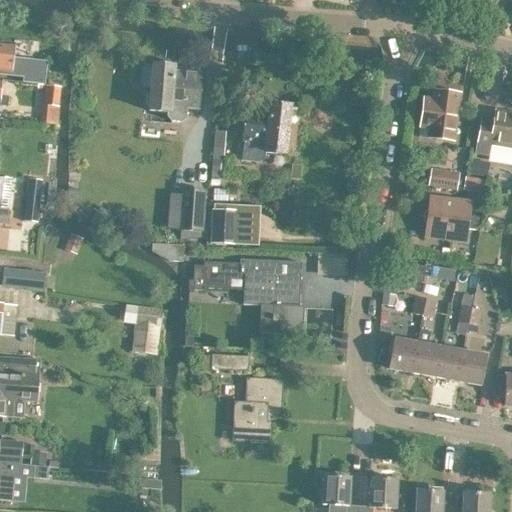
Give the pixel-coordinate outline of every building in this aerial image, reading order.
[(470,0),(487,11),(493,0),(470,0)] [(45,62),(10,58),(12,46),(0,44),(0,74),(9,76),(23,77),(22,82),(43,84),(45,62)] [(185,119),(186,107),(197,108),(200,75),(173,71),(173,68),(169,68),(169,67),(166,63),(160,62),(156,66),(156,67),(152,66),(152,69),(144,68),(140,71),(139,84),(142,88),(149,89),(147,110),(166,112),(166,117),(169,122),(180,124),(185,119)] [(457,73),(437,70),(434,85),(454,88),(457,73)] [(0,105),(8,107),(9,95),(2,94),(4,81),(0,80),(0,105)] [(45,86),(43,106),(58,108),(60,87),(45,86)] [(425,98),(421,128),(430,129),(429,138),(455,141),(461,94),(435,90),(434,100),(425,98)] [(283,154),(288,107),(268,105),(267,113),(246,110),(240,160),(259,162),(260,151),(283,154)] [(41,106),(39,123),(56,125),(58,108),(43,106),(41,106)] [(480,120),(474,154),(511,158),(511,112),(494,110),(492,122),(480,120)] [(212,131),(209,172),(218,173),(219,159),(221,159),(223,131),(212,131)] [(470,160),(468,173),(487,176),(489,163),(470,160)] [(291,164),(290,178),(299,179),(300,165),(291,164)] [(429,185),(456,190),(459,175),(431,170),(429,185)] [(211,176),(210,185),(218,185),(219,176),(211,176)] [(462,188),(482,192),(484,180),(464,177),(462,188)] [(45,202),(39,202),(39,200),(26,199),(24,221),(37,222),(37,223),(43,223),(45,205),(55,206),(56,184),(47,184),(45,202)] [(66,194),(66,199),(67,199),(77,200),(77,188),(67,188),(67,189),(66,194)] [(202,230),(205,189),(181,188),(178,229),(202,230)] [(0,223),(5,225),(7,211),(8,211),(10,193),(0,192),(0,223)] [(479,218),(480,204),(430,198),(428,210),(424,212),(423,222),(427,225),(425,238),(464,243),(468,217),(479,218)] [(88,222),(102,231),(104,233),(115,217),(100,207),(88,222)] [(211,209),(210,242),(234,244),(235,210),(211,209)] [(82,239),(69,234),(64,250),(76,255),(82,239)] [(152,244),(151,252),(168,261),(183,262),(184,245),(152,244)] [(319,271),(348,272),(349,251),(319,250),(319,271)] [(190,281),(185,281),(185,289),(199,290),(199,287),(241,289),(240,302),(273,305),(271,332),(301,334),(303,305),(299,305),(301,276),(301,262),(239,258),(239,263),(200,262),(200,266),(190,266),(190,281)] [(421,283),(424,268),(401,264),(398,279),(421,283)] [(1,286),(44,290),(44,281),(45,272),(3,268),(2,277),(1,286)] [(382,293),(381,304),(393,305),(394,294),(382,293)] [(421,315),(424,300),(414,298),(411,313),(421,315)] [(424,300),(421,315),(431,317),(435,302),(424,300)] [(0,314),(14,317),(15,306),(0,303),(0,314)] [(467,324),(470,309),(460,306),(456,322),(467,324)] [(125,308),(123,321),(134,323),(133,336),(158,340),(160,323),(159,323),(161,312),(139,309),(125,308)] [(470,309),(467,324),(478,327),(481,311),(470,309)] [(0,335),(13,337),(14,317),(0,314),(0,335)] [(419,329),(416,343),(411,372),(434,377),(439,347),(427,345),(429,331),(419,329)] [(158,340),(133,336),(131,352),(144,354),(156,355),(158,340)] [(185,337),(185,345),(193,346),(193,337),(185,337)] [(387,368),(411,372),(416,343),(393,338),(387,368)] [(434,377),(457,381),(462,351),(439,347),(434,377)] [(462,351),(457,381),(481,385),(486,356),(462,351)] [(246,372),(247,357),(211,355),(211,370),(246,372)] [(36,361),(1,358),(0,371),(0,417),(5,418),(6,401),(37,403),(38,376),(34,376),(36,361)] [(503,405),(511,405),(511,375),(504,376),(503,405)] [(279,416),(280,382),(246,380),(245,403),(235,403),(233,440),(268,442),(269,415),(279,416)] [(0,455),(21,457),(21,442),(0,441),(0,455)] [(32,452),(31,462),(44,463),(45,454),(32,452)] [(113,466),(122,467),(123,459),(113,458),(113,466)] [(18,477),(20,464),(0,462),(0,500),(9,501),(11,477),(18,477)] [(34,466),(33,478),(48,479),(49,467),(34,466)] [(325,474),(323,505),(327,505),(327,511),(357,511),(358,505),(348,504),(349,477),(338,476),(338,475),(325,474)] [(135,478),(135,487),(160,488),(160,485),(160,480),(135,478)] [(357,511),(371,511),(372,508),(394,509),(396,479),(382,478),(382,479),(371,479),(369,505),(358,505),(357,511)] [(441,511),(443,491),(430,490),(430,489),(416,488),(414,511),(441,511)] [(486,511),(488,492),(475,491),(475,493),(464,492),(462,511),(486,511)]
